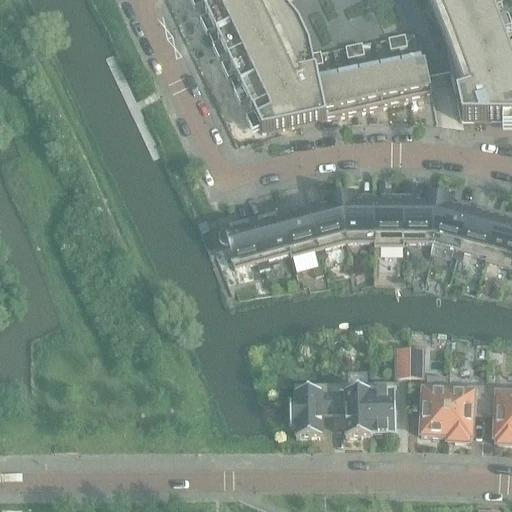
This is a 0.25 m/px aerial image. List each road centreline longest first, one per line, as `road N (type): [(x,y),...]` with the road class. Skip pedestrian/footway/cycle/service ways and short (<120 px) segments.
road 1 (residential): [(511,486),(0,485)]
road 2 (residential): [(511,169),(448,153),(396,152),(225,179)]
road 3 (residential): [(143,0),(225,179)]
